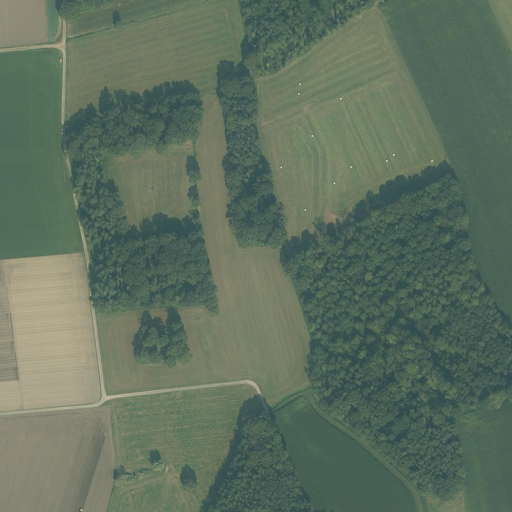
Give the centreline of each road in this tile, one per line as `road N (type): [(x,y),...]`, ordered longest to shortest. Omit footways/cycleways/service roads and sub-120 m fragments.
road 1 (track): [(66,0),(62,128),(104,398)]
road 2 (unclassified): [(309,511),(253,381),(0,414)]
road 3 (track): [(384,0),(276,75),(62,128)]
